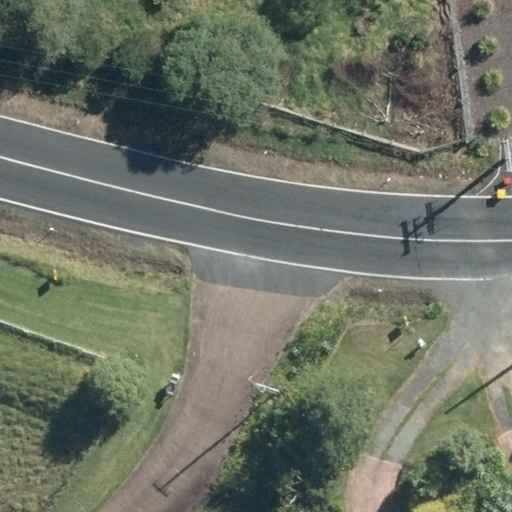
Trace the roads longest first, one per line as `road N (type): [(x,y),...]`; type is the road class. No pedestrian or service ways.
road 1 (unclassified): [(269,212),(175,482),(129,511)]
road 2 (tertiary): [(0,162),(269,212)]
road 3 (tertiary): [(269,212),(511,232)]
